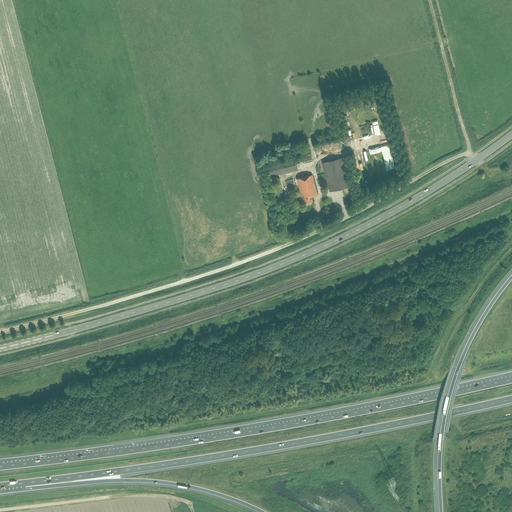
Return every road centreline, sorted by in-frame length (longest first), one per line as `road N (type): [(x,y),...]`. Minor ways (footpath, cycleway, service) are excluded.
road 1 (track): [(0,398),(246,320),(511,210)]
road 2 (motorway): [(511,379),(234,434),(0,466)]
road 3 (unclassified): [(0,331),(287,246),(467,151),(473,161)]
road 4 (primary): [(0,348),(268,270),(354,233),(473,161)]
road 5 (motorway): [(23,483),(321,438),(511,398)]
road 6 (motorway): [(511,277),(472,334),(448,399),(441,511)]
road 7 (motorway): [(23,483),(158,481),(262,511)]
road 8 (track): [(467,151),(429,0)]
